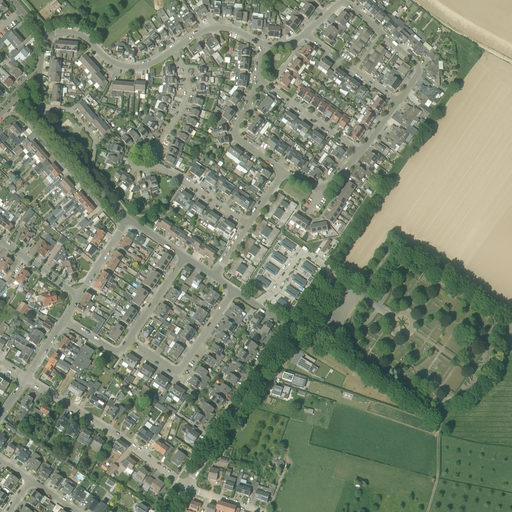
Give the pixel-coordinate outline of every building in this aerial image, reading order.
[(199,8),(198,8),(204,16),(208,13),(205,8),(210,4),(208,0),(201,0),(202,0),(196,5),(199,8)] [(305,5),(303,8),(312,14),(315,9),(310,6),(312,3),(307,0),(306,0),(303,4),(305,5)] [(371,8),(373,10),(376,7),(378,6),(375,4),(374,5),(370,2),(368,4),(364,8),(368,12),(371,8)] [(190,10),(190,9),(186,3),(182,5),(186,10),(183,12),(184,14),(191,25),(196,22),(190,14),(188,12),(190,10)] [(220,11),(223,12),(224,5),(221,5),(220,7),(215,7),(214,16),(220,16),(220,11)] [(227,6),(224,5),(223,12),(226,12),(226,17),(231,17),(234,17),(235,9),(226,8),(227,6)] [(377,14),(380,16),(382,13),(384,11),(382,9),(380,11),(376,7),(373,10),(370,14),(374,18),(377,14)] [(204,16),(198,8),(196,10),(196,9),(192,12),(196,17),(198,16),(200,19),(204,16)] [(308,19),(312,14),(303,8),(301,11),(299,10),(298,12),(295,9),(293,12),(298,16),(300,14),(308,19)] [(236,22),(242,23),(243,9),(238,9),(235,9),(234,17),(237,17),(236,22)] [(163,10),(157,14),(160,19),(163,16),(166,20),(168,18),(163,10)] [(292,18),(289,21),(298,27),(301,22),(296,19),(298,16),(293,12),(289,17),(292,18)] [(339,17),(347,23),(349,20),(351,22),(355,17),(349,13),(347,15),(342,12),(339,17)] [(386,17),(382,13),(380,16),(376,20),(381,23),(384,20),(386,22),(391,16),(389,14),(386,17)] [(385,27),(389,31),(395,23),(391,20),(393,18),(392,18),(395,15),(394,13),(391,16),(386,22),(388,23),(385,27)] [(191,25),(184,14),(180,16),(179,14),(176,16),(183,26),(184,27),(185,28),(186,28),(187,27),(187,28),(191,25)] [(174,19),(171,22),(179,33),(183,30),(181,27),(183,26),(176,16),(173,18),(174,19)] [(347,23),(339,17),(335,22),(340,26),(338,28),(344,32),(347,28),(345,26),(347,23)] [(162,23),(163,24),(164,25),(167,30),(169,29),(174,36),(179,33),(171,22),(169,19),(162,23)] [(262,27),(265,27),(266,24),(266,20),(263,20),(263,22),(258,21),(257,30),(262,31),(262,27)] [(395,31),(397,32),(404,25),(398,20),(395,23),(389,31),(393,34),(395,31)] [(294,32),(298,27),(289,21),(287,24),(285,23),(283,26),(286,33),(289,29),(294,32)] [(266,24),(265,27),(265,31),(268,32),(268,38),(274,38),(275,28),(271,28),(271,25),(266,24)] [(157,30),(156,30),(164,40),(167,38),(168,39),(172,36),(167,30),(164,25),(157,30)] [(399,34),(396,37),(400,41),(409,31),(404,25),(397,32),(399,34)] [(278,28),(275,28),(274,38),(280,39),(281,33),(286,33),(283,26),(279,26),(278,28)] [(344,32),(338,28),(336,31),(330,26),(327,31),(335,37),(337,34),(341,37),(344,32)] [(360,30),(359,31),(369,39),(370,37),(371,38),(373,34),(365,28),(363,31),(360,30)] [(149,34),(150,36),(156,44),(159,42),(160,43),(164,40),(156,30),(157,30),(156,29),(149,34)] [(0,45),(6,40),(10,44),(19,37),(14,32),(13,33),(11,30),(0,39),(0,45)] [(333,40),(335,37),(327,31),(323,36),(328,40),(326,43),(332,47),(335,42),(333,40)] [(368,40),(369,39),(359,31),(358,33),(360,35),(358,38),(366,44),(369,41),(368,40)] [(409,42),(414,37),(415,36),(409,31),(400,41),(404,44),(408,40),(409,42)] [(150,36),(143,41),(149,50),(151,52),(153,51),(152,50),(157,46),(156,44),(150,36)] [(17,47),(23,42),(19,37),(10,44),(15,49),(17,47)] [(215,38),(210,42),(215,48),(224,42),(221,37),(216,40),(215,38)] [(413,52),(415,54),(423,45),(419,42),(421,40),(417,37),(415,39),(414,37),(409,42),(412,44),(411,45),(412,46),(410,48),(414,51),(413,52)] [(353,39),(352,41),(362,48),(363,47),(364,47),(366,44),(358,38),(356,41),(353,39)] [(135,45),(137,48),(143,56),(145,55),(144,54),(149,50),(143,41),(141,43),(140,42),(135,45)] [(353,44),(351,47),(359,53),(362,50),(361,50),(362,48),(352,41),(351,42),(353,44)] [(215,48),(210,42),(205,45),(207,47),(204,48),(208,53),(210,57),(215,54),(213,50),(215,48)] [(242,48),(243,45),(240,43),(239,48),(238,48),(237,48),(237,50),(238,51),(239,51),(238,56),(247,57),(250,57),(250,52),(248,51),(248,48),(246,48),(242,48)] [(120,59),(125,60),(127,47),(125,46),(125,45),(124,44),(122,44),(121,44),(119,44),(118,45),(117,56),(121,57),(120,59)] [(198,44),(193,48),(198,54),(203,51),(205,55),(208,53),(204,48),(202,50),(198,44)] [(426,56),(428,58),(433,53),(435,51),(432,49),(430,52),(423,45),(415,54),(417,56),(418,55),(422,58),(423,56),(425,58),(426,56)] [(306,46),(303,50),(310,55),(314,51),(316,53),(318,50),(313,46),(311,49),(306,46)] [(375,51),(384,57),(386,54),(388,55),(390,53),(379,46),(378,48),(378,47),(375,51)] [(130,47),(127,47),(125,60),(130,60),(130,58),(134,59),(135,50),(129,49),(130,47)] [(357,56),(359,53),(351,47),(349,50),(346,48),(345,50),(355,58),(356,56),(357,56)] [(23,55),(26,58),(29,55),(29,56),(30,56),(29,55),(32,53),(28,49),(27,50),(26,48),(20,53),(23,56),(23,55)] [(198,54),(193,48),(189,51),(190,53),(188,54),(191,59),(198,54)] [(17,52),(15,49),(9,54),(10,54),(8,56),(10,58),(12,56),(17,52)] [(304,58),(302,60),(307,64),(309,61),(310,62),(313,57),(310,55),(303,50),(300,55),(304,58)] [(382,59),(384,57),(375,51),(373,54),(374,54),(373,56),(383,63),(384,61),(382,59)] [(9,58),(12,61),(13,62),(15,60),(14,59),(19,54),(17,52),(12,56),(10,58),(9,58)] [(427,68),(427,71),(439,71),(438,58),(433,53),(428,58),(431,60),(433,57),(435,59),(435,62),(431,62),(431,64),(428,64),(429,68),(427,68)] [(81,68),(84,66),(83,65),(90,60),(86,55),(79,61),(82,64),(80,67),(81,68)] [(247,57),(238,56),(238,61),(241,62),(240,65),(249,66),(249,60),(247,60),(247,57)] [(371,57),(369,60),(377,66),(379,63),(381,65),(383,63),(373,56),(371,57)] [(328,62),(324,59),(321,63),(318,61),(314,66),(317,68),(318,66),(323,69),(328,62)] [(93,63),(90,60),(83,65),(84,66),(87,69),(93,63)] [(293,64),(300,69),(303,65),(306,67),(307,64),(302,60),(300,63),(296,60),(293,64)] [(375,69),(377,66),(369,60),(366,63),(367,63),(366,65),(376,72),(377,71),(375,69)] [(328,62),(323,69),(327,73),(326,75),(328,77),(332,71),(330,70),(333,65),(328,62)] [(87,69),(89,72),(90,73),(97,68),(93,63),(87,69)] [(400,67),(408,73),(411,68),(403,63),(400,67)] [(294,72),(292,74),(297,78),(299,75),(297,74),(300,69),(293,64),(290,69),(294,72)] [(240,65),(240,69),(237,69),(236,73),(245,74),(246,71),(248,71),(249,66),(240,65)] [(379,74),(376,72),(366,65),(365,66),(364,66),(362,69),(370,75),(372,72),(375,74),(374,75),(377,77),(379,74)] [(166,77),(176,76),(176,74),(175,74),(174,67),(163,68),(163,72),(166,71),(166,77)] [(393,68),(391,71),(399,77),(401,74),(405,77),(408,73),(400,67),(397,71),(393,68)] [(91,74),(94,77),(99,73),(100,72),(97,68),(90,73),(89,72),(87,75),(89,76),(91,74)] [(1,82),(3,84),(8,89),(13,83),(7,78),(7,79),(7,78),(9,76),(5,72),(1,69),(0,69),(0,72),(2,74),(5,77),(1,82)] [(16,69),(11,74),(17,80),(22,74),(16,69)] [(199,78),(211,77),(216,77),(216,72),(210,72),(210,73),(206,73),(206,69),(197,69),(198,73),(196,73),(196,78),(199,78)] [(332,71),(328,77),(331,78),(332,76),(337,80),(342,72),(337,69),(334,73),(332,71)] [(399,77),(391,71),(389,74),(389,75),(386,79),(387,80),(398,87),(401,83),(397,80),(399,77)] [(440,86),(439,71),(427,71),(427,74),(429,74),(429,79),(432,79),(432,81),(434,80),(435,82),(433,85),(438,89),(440,86)] [(342,72),(337,80),(335,82),(339,85),(340,85),(342,87),(346,81),(344,80),(347,76),(342,72)] [(90,80),(93,84),(95,82),(96,82),(102,77),(99,73),(94,77),(90,80)] [(247,83),(247,77),(245,77),(245,74),(236,73),(236,75),(235,81),(247,83)] [(286,74),(283,78),(290,83),(293,79),(295,81),(297,78),(292,74),(290,77),(286,74)] [(166,86),(177,84),(179,84),(178,82),(177,82),(176,76),(166,77),(165,77),(166,86)] [(106,81),(102,77),(96,82),(95,82),(93,84),(94,85),(97,83),(100,87),(104,91),(108,83),(106,81)] [(198,81),(198,86),(205,86),(205,85),(211,85),(211,77),(199,78),(199,81),(198,81)] [(290,83),(283,78),(279,83),(284,86),(282,88),(287,92),(289,89),(287,88),(290,83)] [(356,82),(351,79),(348,83),(346,81),(342,87),(340,90),(343,91),(348,93),(351,90),(356,82)] [(395,91),(398,87),(387,80),(384,84),(387,86),(386,87),(391,91),(393,90),(395,91)] [(238,87),(237,90),(243,92),(244,88),(246,88),(247,83),(235,81),(235,87),(238,87)] [(358,90),(361,86),(356,82),(351,90),(355,93),(354,95),(356,97),(360,92),(358,90)] [(162,94),(175,95),(175,91),(176,91),(177,84),(166,86),(163,86),(162,94)] [(305,94),(309,89),(301,84),(298,89),(300,91),(297,95),(302,99),(305,94)] [(205,92),(205,86),(198,86),(196,86),(196,90),(195,90),(195,95),(209,95),(209,92),(205,92)] [(428,100),(430,101),(432,99),(430,97),(434,92),(440,96),(442,93),(434,86),(432,89),(428,87),(427,88),(425,87),(423,90),(422,89),(420,92),(429,99),(428,100),(428,101),(428,100)] [(365,95),(368,91),(363,88),(360,92),(356,97),(363,102),(367,97),(365,95)] [(309,104),(312,99),(314,96),(312,95),(313,92),(309,89),(305,94),(307,96),(304,101),(309,104)] [(232,97),(239,101),(242,97),(240,96),(243,92),(237,90),(232,97)] [(429,99),(420,92),(418,95),(419,95),(417,99),(418,101),(417,102),(421,105),(419,107),(430,114),(432,111),(425,105),(428,101),(428,100),(429,99)] [(161,102),(168,105),(170,105),(171,101),(172,102),(175,95),(162,94),(161,93),(160,95),(157,95),(156,99),(158,100),(158,101),(161,102)] [(269,94),(267,97),(264,102),(270,107),(276,99),(269,94)] [(316,109),(319,104),(321,101),(319,100),(320,97),(316,94),(314,96),(312,99),(314,101),(311,106),(316,109)] [(380,96),(375,103),(382,108),(386,104),(381,100),(383,98),(380,96)] [(224,101),(227,103),(232,107),(233,105),(235,106),(239,101),(232,97),(230,99),(227,97),(224,101)] [(194,101),(192,107),(201,110),(204,102),(194,98),(193,100),(194,101)] [(323,114),(326,110),(328,106),(326,105),(327,103),(323,99),(321,101),(319,104),(321,106),(318,111),(323,114)] [(375,103),(373,101),(369,106),(368,108),(373,112),(375,110),(379,113),(382,108),(375,103)] [(168,105),(161,102),(160,104),(159,104),(157,110),(167,113),(167,111),(166,111),(168,105)] [(270,107),(264,102),(261,106),(267,111),(270,107)] [(76,108),(80,113),(87,107),(87,108),(90,106),(88,104),(86,106),(83,103),(76,108)] [(225,113),(232,118),(235,113),(230,109),(232,107),(227,103),(225,106),(222,110),(225,113)] [(330,119),(333,115),(335,112),(333,110),(334,108),(330,104),(328,106),(326,110),(328,111),(325,116),(330,119)] [(267,111),(261,106),(257,110),(262,114),(261,117),(265,120),(266,120),(270,113),(267,111)] [(90,111),(87,108),(87,107),(80,113),(84,117),(90,111)] [(189,115),(198,118),(201,110),(192,107),(190,113),(189,113),(188,115),(189,115)] [(415,119),(414,121),(415,122),(417,119),(416,118),(420,112),(414,107),(413,109),(411,107),(408,111),(407,110),(405,112),(415,119)] [(367,108),(362,115),(372,122),(375,118),(371,115),(373,112),(368,108),(367,108)] [(337,124),(340,120),(342,117),(340,115),(341,113),(337,109),(335,112),(333,115),(335,116),(332,121),(337,124)] [(87,121),(94,115),(93,114),(90,111),(84,117),(87,121)] [(91,125),(97,119),(94,116),(97,114),(95,112),(93,114),(94,115),(87,121),(91,125)] [(157,119),(155,121),(161,125),(164,121),(163,121),(165,117),(158,112),(154,117),(157,119)] [(283,119),(287,122),(292,115),(288,112),(286,114),(284,112),(279,118),(282,121),(283,119)] [(415,119),(405,112),(403,115),(405,116),(402,119),(404,121),(403,122),(409,127),(414,121),(415,119)] [(232,118),(225,113),(220,120),(225,123),(227,121),(229,122),(232,118)] [(188,120),(186,124),(194,128),(199,119),(198,118),(189,115),(187,120),(188,120)] [(292,115),(287,122),(294,127),(298,122),(296,120),(297,119),(292,115)] [(344,115),(342,117),(340,120),(342,121),(339,126),(344,129),(349,122),(347,120),(348,118),(344,115)] [(369,127),(372,122),(362,115),(365,117),(360,124),(355,121),(363,126),(365,124),(369,127)] [(149,117),(145,124),(155,132),(157,129),(159,129),(161,125),(155,121),(149,117)] [(265,120),(261,117),(259,119),(257,118),(254,122),(263,129),(268,122),(266,120),(265,120)] [(99,118),(97,119),(91,125),(92,124),(96,128),(102,122),(103,123),(105,121),(104,119),(102,121),(99,118)] [(352,129),(355,131),(362,136),(365,132),(361,129),(363,126),(355,121),(353,124),(356,125),(352,129)] [(106,126),(103,123),(102,122),(96,128),(99,132),(106,126)] [(263,129),(254,122),(251,126),(260,133),(263,129)] [(297,129),(301,132),(306,125),(302,122),(300,124),(298,122),(294,127),(292,130),(295,132),(297,129)] [(189,135),(190,135),(194,128),(186,124),(185,123),(183,127),(184,128),(182,131),(189,135)] [(106,126),(99,132),(103,136),(109,130),(110,131),(112,129),(108,124),(106,126)] [(11,136),(18,129),(14,125),(12,127),(10,125),(5,129),(8,132),(10,130),(13,134),(11,136)] [(142,125),(136,130),(138,132),(143,138),(143,137),(145,140),(146,138),(146,137),(150,133),(146,127),(142,125)] [(304,138),(306,140),(310,135),(312,132),(309,131),(311,129),(306,125),(301,132),(306,135),(304,138)] [(260,133),(251,126),(247,131),(249,132),(247,135),(252,138),(254,136),(257,138),(260,133)] [(214,138),(219,137),(225,136),(225,133),(227,132),(226,127),(218,128),(218,131),(216,132),(215,130),(213,130),(211,134),(214,138)] [(400,139),(399,141),(401,142),(403,139),(401,138),(406,132),(399,127),(398,129),(396,127),(394,131),(392,130),(390,133),(400,139)] [(129,135),(130,136),(131,137),(135,142),(138,140),(139,141),(143,138),(138,132),(136,130),(134,128),(128,134),(129,135)] [(11,136),(15,140),(18,138),(17,138),(22,133),(18,129),(11,136)] [(359,141),(362,136),(355,131),(352,129),(347,136),(354,141),(356,139),(359,141)] [(178,137),(177,136),(176,138),(185,143),(189,135),(182,131),(181,131),(178,137)] [(312,144),(314,145),(315,142),(320,136),(316,132),(314,134),(312,132),(310,135),(306,140),(309,142),(312,144)] [(400,139),(390,133),(389,135),(390,136),(387,140),(389,141),(388,143),(394,147),(396,145),(400,148),(405,141),(403,139),(401,142),(399,141),(400,139)] [(131,137),(130,136),(129,135),(126,137),(125,135),(121,138),(122,140),(128,147),(131,144),(132,145),(135,142),(131,137)] [(270,149),(272,150),(278,142),(273,139),(274,137),(272,135),(269,140),(266,143),(268,145),(270,148),(270,149)] [(229,144),(228,138),(226,138),(225,136),(219,137),(221,145),(229,144)] [(320,136),(315,142),(320,146),(319,148),(321,150),(326,142),(323,141),(325,139),(320,136)] [(22,137),(16,142),(15,143),(18,146),(24,140),(22,137)] [(184,145),(173,139),(171,143),(170,142),(168,147),(169,147),(175,150),(182,153),(181,153),(182,150),(182,149),(184,145)] [(282,145),(284,143),(280,140),(278,142),(272,150),(274,152),(274,151),(277,152),(282,145)] [(25,149),(29,153),(37,146),(33,142),(25,149)] [(111,154),(115,155),(122,158),(124,153),(122,152),(123,149),(118,147),(119,144),(118,143),(113,142),(112,145),(110,150),(111,151),(111,154)] [(384,159),(390,150),(381,144),(379,146),(378,145),(375,149),(379,152),(377,154),(383,158),(384,159)] [(282,145),(277,152),(282,156),(285,152),(287,153),(291,148),(288,147),(287,149),(282,145)] [(35,155),(41,150),(37,146),(29,153),(27,155),(29,157),(21,164),(23,166),(31,159),(35,155)] [(16,156),(22,151),(19,147),(13,152),(16,156)] [(169,150),(166,156),(176,160),(178,162),(179,160),(178,160),(176,159),(177,157),(179,158),(182,153),(175,150),(169,147),(168,149),(169,150)] [(227,152),(234,157),(239,150),(234,147),(233,149),(230,147),(227,152)] [(334,151),(342,157),(345,152),(338,147),(335,151),(334,151)] [(329,153),(328,155),(332,159),(334,157),(339,161),(342,157),(334,151),(335,151),(331,148),(328,152),(329,153)] [(297,156),(293,153),(295,151),(292,149),(288,154),(290,155),(287,159),(292,163),(297,156)] [(35,155),(39,159),(44,154),(41,150),(35,155)] [(238,165),(244,157),(242,155),(243,154),(239,150),(234,157),(240,162),(238,165)] [(367,158),(375,164),(377,161),(379,163),(383,158),(377,154),(375,156),(370,153),(367,158)] [(42,164),(48,159),(44,154),(39,159),(41,161),(36,165),(37,166),(34,169),(38,173),(44,167),(42,164)] [(113,167),(114,164),(118,165),(119,162),(121,162),(122,158),(115,155),(111,154),(110,156),(108,156),(106,164),(113,167)] [(248,172),(250,169),(254,164),(249,160),(250,159),(245,155),(244,157),(238,165),(248,172)] [(328,155),(323,161),(331,167),(334,163),(331,160),(332,159),(328,155)] [(170,167),(174,169),(178,162),(176,160),(166,156),(166,157),(167,158),(164,164),(170,167)] [(293,166),(295,168),(301,159),(297,156),(292,163),(294,165),(293,166)] [(375,164),(367,158),(363,163),(368,166),(366,169),(372,173),(375,169),(373,167),(375,164)] [(31,159),(23,166),(24,167),(25,167),(32,160),(31,159)] [(195,175),(201,166),(202,165),(197,162),(198,160),(196,159),(189,169),(191,170),(190,172),(195,175)] [(303,168),(305,169),(306,167),(309,163),(306,161),(306,162),(301,159),(295,168),(297,169),(298,168),(301,170),(303,168)] [(323,168),(328,171),(331,167),(323,161),(321,165),(313,159),(311,162),(313,163),(319,167),(322,170),(323,168)] [(315,168),(312,172),(320,177),(323,173),(318,169),(319,167),(313,163),(311,165),(315,168)] [(44,171),(49,176),(57,169),(53,164),(47,169),(44,167),(38,173),(39,175),(42,172),(43,172),(44,171)] [(201,166),(195,175),(199,178),(201,175),(204,177),(206,175),(209,170),(206,168),(205,168),(201,166)] [(355,172),(363,178),(365,175),(368,178),(372,173),(366,169),(364,171),(358,167),(355,172)] [(266,178),(268,179),(271,175),(261,168),(258,173),(261,175),(266,178)] [(55,179),(61,173),(57,169),(49,176),(51,179),(54,177),(55,179)] [(118,185),(128,175),(124,171),(123,173),(120,170),(114,177),(119,181),(121,178),(123,180),(118,185)] [(210,184),(215,177),(210,174),(211,172),(209,170),(206,175),(204,177),(207,179),(205,181),(210,184)] [(320,177),(312,172),(309,176),(317,181),(320,177)] [(363,178),(355,172),(351,177),(354,179),(352,182),(360,187),(363,183),(361,181),(363,178)] [(263,186),(266,182),(265,181),(266,178),(261,175),(258,173),(255,177),(258,179),(256,182),(263,186)] [(128,175),(118,185),(120,187),(123,185),(127,188),(133,182),(130,179),(131,178),(128,175)] [(159,190),(158,186),(155,177),(151,178),(151,177),(146,178),(150,191),(151,192),(159,190)] [(215,177),(210,184),(214,187),(216,185),(218,187),(220,184),(224,179),(221,177),(219,180),(215,177)] [(150,191),(146,178),(142,180),(142,181),(138,183),(142,195),(148,193),(148,192),(150,191)] [(62,191),(64,189),(70,183),(66,179),(60,184),(57,186),(61,191),(62,191)] [(220,184),(218,187),(221,188),(220,190),(224,193),(229,187),(231,184),(230,184),(226,181),(224,179),(220,184)] [(256,182),(252,189),(257,192),(258,190),(260,191),(263,186),(256,182)] [(62,191),(66,195),(65,195),(68,198),(74,193),(72,190),(74,188),(70,183),(64,189),(62,191)] [(346,187),(356,194),(356,193),(354,191),(356,187),(349,183),(346,187)] [(230,195),(233,196),(238,188),(235,186),(235,187),(231,184),(229,187),(224,193),(229,197),(230,195)] [(53,185),(49,188),(46,191),(43,194),(45,196),(55,187),(53,185)] [(355,195),(356,194),(346,187),(343,192),(350,197),(352,193),(355,195)] [(238,188),(233,196),(235,198),(233,201),(238,204),(245,193),(241,190),(240,191),(237,190),(238,188)] [(181,204),(188,194),(183,191),(182,193),(179,191),(173,201),(180,205),(181,204)] [(75,204),(83,197),(79,192),(74,197),(72,200),(73,202),(75,204)] [(348,200),(350,197),(343,192),(340,196),(347,201),(346,202),(349,204),(350,202),(348,200)] [(245,193),(238,204),(242,207),(247,201),(249,198),(249,196),(245,193)] [(283,207),(286,203),(283,201),(285,197),(279,193),(274,201),(280,205),(283,207)] [(184,209),(187,211),(193,202),(190,201),(192,198),(188,194),(181,204),(185,207),(184,209)] [(340,196),(337,201),(345,206),(346,207),(347,207),(349,204),(346,202),(347,201),(340,196)] [(72,211),(74,213),(87,201),(83,197),(75,204),(74,205),(77,207),(72,211)] [(86,210),(91,206),(87,201),(74,213),(76,215),(79,212),(80,211),(82,213),(86,210)] [(247,201),(242,207),(247,211),(248,209),(251,210),(255,203),(253,201),(251,204),(247,201)] [(269,208),(279,214),(281,211),(278,208),(280,205),(274,201),(269,208)] [(335,206),(342,211),(343,210),(345,206),(337,201),(338,202),(335,206)] [(74,205),(75,204),(73,202),(66,208),(68,211),(74,205)] [(196,212),(201,205),(196,202),(195,204),(193,202),(187,211),(189,213),(190,213),(194,216),(196,212)] [(293,213),(297,206),(292,202),(289,205),(286,203),(283,207),(287,209),(293,213)] [(206,209),(201,205),(196,212),(201,215),(203,217),(204,217),(205,214),(207,212),(204,210),(206,209)] [(91,206),(86,210),(88,212),(86,214),(88,216),(95,210),(91,206)] [(344,214),(345,212),(343,210),(342,211),(335,206),(332,211),(339,215),(341,212),(344,214)] [(276,218),(279,214),(269,208),(265,216),(270,219),(273,216),(276,218)] [(279,214),(288,220),(293,213),(287,209),(284,213),(281,211),(279,214)] [(30,210),(28,213),(19,226),(23,228),(34,213),(30,210)] [(209,225),(215,215),(208,210),(207,212),(205,214),(204,217),(199,224),(206,229),(209,225)] [(329,215),(336,220),(339,215),(332,211),(329,215)] [(1,227),(6,230),(18,213),(15,217),(14,217),(12,220),(8,217),(1,227)] [(20,214),(18,213),(6,230),(11,234),(14,230),(12,228),(13,227),(12,226),(20,214)] [(1,218),(0,218),(0,217),(0,226),(1,227),(8,217),(4,214),(1,218)] [(283,228),(288,220),(279,214),(276,218),(279,220),(277,224),(283,228)] [(291,221),(295,224),(296,224),(300,217),(296,214),(291,221)] [(217,228),(221,222),(219,220),(220,218),(215,215),(209,225),(216,230),(217,228)] [(331,224),(333,225),(336,226),(338,223),(339,222),(336,220),(329,215),(326,220),(328,221),(328,222),(330,226),(331,224)] [(296,225),(300,227),(305,220),(300,217),(296,224),(295,224),(293,226),(295,227),(296,225)] [(78,224),(82,229),(88,223),(85,218),(78,224)] [(257,227),(266,233),(269,229),(265,227),(268,223),(262,219),(257,227)] [(161,228),(164,230),(168,223),(164,220),(162,222),(159,221),(155,226),(160,229),(161,228)] [(217,228),(224,233),(231,224),(226,220),(224,224),(221,222),(217,228)] [(305,220),(300,227),(309,233),(309,226),(308,226),(310,223),(305,220)] [(327,226),(330,226),(328,222),(321,224),(323,232),(328,231),(327,226)] [(168,223),(164,230),(166,232),(165,233),(170,236),(174,230),(171,229),(173,226),(168,223)] [(232,238),(236,233),(235,232),(236,230),(234,229),(235,227),(231,224),(224,233),(229,236),(232,238)] [(19,240),(22,242),(34,226),(32,225),(30,227),(28,226),(27,229),(25,228),(22,232),(24,233),(19,240)] [(52,228),(49,225),(44,232),(47,234),(52,228)] [(105,234),(102,233),(105,229),(98,225),(95,230),(97,232),(97,233),(98,233),(96,236),(102,240),(105,234)] [(312,235),(317,233),(316,225),(309,226),(309,233),(311,232),(312,235)] [(22,242),(26,245),(31,238),(33,239),(36,235),(34,234),(36,232),(34,230),(36,228),(34,226),(22,242)] [(264,237),(266,233),(257,227),(252,234),(258,238),(260,234),(264,237)] [(266,233),(275,239),(280,231),(275,228),(272,231),(269,229),(266,233)] [(174,230),(170,236),(174,239),(175,238),(178,239),(182,232),(178,229),(176,232),(174,230)] [(185,244),(188,240),(185,238),(187,235),(182,232),(178,239),(180,241),(179,242),(184,245),(185,244)] [(130,233),(127,238),(141,247),(142,245),(139,243),(141,240),(144,242),(146,239),(140,236),(138,238),(130,233)] [(266,233),(264,237),(267,239),(265,242),(271,246),(275,239),(266,233)] [(96,236),(92,234),(90,237),(87,241),(90,243),(97,247),(98,245),(102,240),(96,236)] [(87,241),(80,237),(77,235),(74,238),(78,240),(78,241),(85,245),(87,241)] [(40,256),(51,241),(53,239),(49,236),(44,242),(43,241),(40,245),(41,246),(36,253),(40,256)] [(62,236),(61,237),(57,242),(62,246),(63,246),(67,240),(62,236)] [(193,248),(197,241),(193,237),(191,240),(188,238),(188,240),(185,244),(189,247),(190,246),(193,248)] [(127,238),(123,243),(130,247),(133,242),(134,243),(133,245),(139,248),(138,249),(140,249),(141,247),(127,238)] [(250,238),(245,245),(254,251),(256,248),(253,245),(255,242),(250,238)] [(56,244),(51,241),(40,256),(43,258),(49,251),(50,252),(53,248),(56,244)] [(194,251),(199,254),(203,248),(200,246),(202,244),(197,241),(193,248),(195,249),(194,251)] [(126,252),(130,247),(123,243),(120,248),(126,252)] [(88,245),(83,252),(91,256),(95,250),(88,245)] [(254,251),(245,245),(240,253),(246,257),(248,253),(251,255),(254,251)] [(68,260),(63,246),(62,246),(52,260),(57,263),(60,257),(62,259),(63,262),(62,262),(64,268),(66,267),(68,275),(72,274),(68,260)] [(254,251),(263,258),(268,250),(262,246),(260,250),(256,248),(254,251)] [(211,250),(207,247),(205,249),(203,248),(199,254),(203,257),(204,255),(207,257),(211,250)] [(214,256),(216,253),(211,250),(207,257),(209,259),(208,260),(213,263),(217,257),(214,256)] [(164,255),(162,258),(169,263),(172,258),(162,251),(160,253),(164,255)] [(254,251),(251,255),(255,257),(252,261),(258,265),(263,258),(254,251)] [(114,258),(120,262),(123,257),(117,253),(114,258)] [(283,256),(281,258),(279,257),(276,261),(285,266),(289,259),(283,256)] [(237,257),(232,264),(242,270),(244,266),(241,264),(243,260),(237,257)] [(0,273),(9,260),(6,258),(1,264),(0,263),(0,273)] [(111,263),(117,267),(120,262),(114,258),(111,263)] [(162,258),(160,261),(157,259),(156,260),(166,267),(169,263),(162,258)] [(68,260),(72,274),(78,272),(77,269),(75,269),(74,264),(76,264),(74,259),(68,260)] [(8,269),(13,263),(9,260),(0,273),(2,271),(7,275),(10,271),(8,269)] [(166,267),(156,260),(155,262),(158,264),(156,267),(163,272),(166,267)] [(111,263),(108,268),(114,272),(117,267),(111,263)] [(236,272),(239,274),(242,270),(232,264),(228,271),(233,275),(236,272)] [(242,270),(251,276),(256,269),(250,265),(247,269),(244,266),(242,270)] [(187,279),(192,271),(187,268),(182,276),(187,279)] [(242,270),(239,274),(243,276),(240,280),(246,284),(251,276),(242,270)] [(17,276),(14,280),(10,277),(5,283),(5,284),(8,285),(12,284),(13,283),(17,287),(19,284),(27,273),(24,271),(19,277),(17,276)] [(148,274),(147,274),(158,281),(161,277),(154,272),(152,275),(149,273),(149,272),(146,271),(145,272),(148,274)] [(31,276),(27,273),(19,284),(24,288),(27,284),(26,283),(31,276)] [(111,277),(104,273),(101,277),(108,281),(111,277)] [(274,285),(279,276),(273,273),(272,275),(270,274),(266,280),(274,285)] [(148,281),(155,286),(158,281),(147,274),(146,276),(150,278),(148,281)] [(203,285),(201,284),(204,279),(198,275),(193,284),(198,287),(201,289),(203,285)] [(108,281),(101,277),(98,282),(104,286),(108,281)] [(152,291),(155,286),(148,281),(146,284),(143,281),(141,283),(152,291)] [(98,282),(95,288),(101,291),(104,286),(98,282)] [(136,290),(135,290),(146,297),(148,294),(147,293),(148,291),(143,287),(139,285),(136,290)] [(173,289),(169,294),(177,300),(181,294),(173,289)] [(30,290),(24,298),(28,300),(33,293),(30,290)] [(94,293),(89,290),(85,296),(91,300),(94,295),(92,294),(94,293)] [(143,302),(146,297),(135,290),(134,293),(137,295),(135,297),(143,302)] [(208,296),(216,302),(220,296),(212,291),(208,296)] [(38,296),(40,302),(56,298),(55,293),(47,296),(46,294),(41,295),(38,296)] [(8,305),(15,296),(13,294),(6,304),(8,305)] [(177,300),(169,294),(166,299),(174,305),(177,300)] [(91,300),(85,296),(83,300),(93,307),(95,305),(90,302),(91,300)] [(205,301),(203,302),(202,303),(207,307),(209,304),(213,307),(216,302),(208,296),(205,301)] [(139,308),(143,302),(135,297),(133,301),(130,299),(127,302),(134,307),(135,305),(139,308)] [(56,298),(40,302),(41,308),(44,307),(50,306),(49,304),(57,302),(56,298)] [(86,308),(91,311),(93,307),(83,300),(80,304),(86,308)] [(24,313),(28,307),(22,302),(18,308),(24,313)] [(82,314),(86,308),(80,304),(76,310),(82,314)] [(162,304),(159,309),(168,316),(167,315),(171,310),(162,304)] [(234,306),(230,312),(237,316),(233,321),(243,328),(245,324),(241,322),(244,317),(240,315),(242,312),(234,306)] [(125,308),(123,310),(134,317),(137,312),(130,308),(128,311),(125,308)] [(199,308),(196,314),(204,319),(208,314),(199,308)] [(159,321),(162,323),(170,329),(175,321),(174,320),(170,325),(165,321),(168,316),(159,309),(155,315),(160,318),(159,321)] [(126,314),(124,317),(131,321),(134,317),(123,310),(122,311),(126,314)] [(196,314),(192,319),(192,320),(187,317),(185,319),(193,325),(196,321),(201,324),(204,319),(196,314)] [(252,329),(257,333),(261,326),(259,324),(263,319),(257,315),(251,324),(254,326),(252,329)] [(128,326),(131,321),(124,317),(122,319),(119,317),(117,319),(128,326)] [(160,326),(162,323),(159,321),(153,317),(152,320),(160,326)] [(95,330),(98,332),(99,332),(106,321),(102,318),(100,322),(95,330)] [(41,328),(42,327),(49,331),(52,326),(49,324),(50,322),(46,320),(44,324),(39,321),(36,325),(41,328)] [(230,336),(232,334),(236,328),(227,322),(225,325),(222,324),(219,328),(230,336)] [(261,326),(257,333),(262,336),(264,332),(268,334),(273,326),(268,322),(264,328),(261,326)] [(111,327),(121,334),(124,329),(117,324),(115,328),(112,325),(111,327)] [(3,330),(0,334),(0,335),(2,337),(0,339),(0,349),(1,350),(8,340),(3,337),(5,335),(4,334),(9,326),(6,325),(3,330)] [(146,328),(141,336),(147,339),(152,332),(151,331),(153,329),(148,326),(147,328),(146,328)] [(184,331),(192,337),(196,332),(187,326),(184,331)] [(111,334),(118,338),(121,334),(111,327),(110,328),(113,331),(111,334)] [(230,336),(219,328),(216,333),(218,335),(216,338),(225,344),(230,336)] [(32,336),(40,341),(43,335),(33,329),(29,334),(32,336)] [(172,332),(170,335),(178,341),(184,344),(186,341),(189,342),(192,337),(184,331),(180,329),(176,335),(172,332)] [(162,341),(165,342),(168,337),(170,335),(172,332),(169,330),(163,339),(158,335),(152,343),(158,347),(162,341)] [(17,338),(18,335),(15,334),(7,347),(11,349),(12,347),(11,346),(15,341),(17,338)] [(36,347),(40,341),(32,336),(29,334),(28,337),(30,339),(28,342),(36,347)] [(79,354),(81,351),(84,347),(82,346),(79,350),(70,344),(71,342),(72,343),(75,338),(69,334),(66,338),(65,338),(62,343),(79,354)] [(108,341),(109,339),(115,343),(118,338),(111,334),(109,337),(106,334),(104,336),(107,337),(106,339),(108,341)] [(177,343),(178,341),(170,335),(168,337),(177,343)] [(258,347),(249,341),(245,347),(247,348),(246,350),(255,356),(258,352),(255,350),(258,347)] [(79,354),(62,343),(58,348),(65,353),(63,355),(68,358),(69,355),(68,354),(69,352),(77,357),(79,354)] [(184,349),(176,344),(172,349),(180,355),(184,349)] [(84,347),(81,351),(79,354),(77,357),(71,366),(69,370),(68,372),(70,369),(76,373),(76,372),(80,375),(84,368),(90,372),(94,367),(92,366),(90,365),(94,359),(91,358),(95,351),(85,345),(84,347)] [(217,355),(215,358),(221,362),(225,356),(221,354),(223,351),(214,345),(211,351),(217,355)] [(25,347),(22,353),(29,358),(33,352),(25,347)] [(177,360),(180,355),(172,349),(169,354),(177,360)] [(242,351),(238,357),(247,363),(249,359),(251,361),(255,356),(246,350),(244,352),(242,351)] [(26,363),(29,358),(22,353),(18,358),(16,357),(14,360),(20,364),(22,361),(26,363)] [(55,353),(52,359),(69,370),(71,366),(60,359),(61,357),(55,353)] [(123,362),(129,365),(134,357),(129,354),(123,362)] [(92,366),(94,367),(95,368),(101,357),(99,355),(92,366)] [(214,360),(212,359),(207,356),(204,361),(212,367),(214,364),(218,367),(221,362),(215,358),(214,360)] [(296,366),(297,367),(299,368),(308,373),(310,374),(315,367),(313,366),(315,361),(306,356),(303,360),(301,359),(300,361),(297,366),(296,366)] [(134,357),(129,365),(127,369),(132,372),(134,369),(139,361),(134,357)] [(64,369),(68,372),(69,370),(52,359),(49,364),(54,367),(56,365),(63,370),(64,369)] [(234,373),(236,371),(242,375),(246,369),(237,363),(235,366),(231,364),(228,369),(234,373)] [(45,369),(60,378),(61,376),(55,372),(56,371),(53,369),(54,367),(49,364),(45,369)] [(139,373),(144,376),(149,368),(144,364),(139,373)] [(196,373),(202,377),(201,380),(206,384),(210,379),(206,376),(208,373),(200,367),(196,373)] [(144,376),(149,380),(155,371),(149,368),(144,376)] [(42,374),(48,378),(47,379),(50,380),(52,378),(49,376),(51,373),(54,374),(56,376),(60,378),(45,369),(42,374)] [(228,376),(226,379),(234,385),(238,380),(232,376),(234,373),(228,369),(224,374),(228,376)] [(288,371),(287,374),(284,373),(282,379),(281,382),(300,387),(302,380),(306,381),(306,380),(305,380),(306,377),(288,371)] [(68,390),(74,394),(82,381),(82,380),(82,381),(78,378),(80,375),(76,372),(76,373),(73,378),(75,379),(74,382),(68,390)] [(160,375),(154,383),(159,386),(165,378),(160,375)] [(165,378),(159,386),(164,390),(170,382),(165,378)] [(206,384),(201,380),(199,382),(192,378),(189,384),(197,389),(200,386),(203,389),(206,384)] [(9,385),(3,381),(0,385),(0,390),(4,393),(9,385)] [(87,384),(82,381),(74,394),(80,398),(87,387),(90,389),(93,384),(89,381),(87,384)] [(96,392),(101,385),(96,382),(91,388),(88,394),(92,397),(96,391),(96,392)] [(219,394),(221,392),(227,396),(231,390),(222,384),(220,387),(217,385),(213,390),(219,394)] [(166,393),(163,398),(159,403),(162,405),(167,397),(172,400),(180,388),(175,385),(168,395),(166,393)] [(289,395),(291,388),(283,386),(282,388),(277,387),(275,386),(274,388),(273,391),(272,395),(284,399),(285,394),(286,395),(286,394),(289,395)] [(89,403),(95,407),(106,390),(103,388),(99,394),(101,394),(99,397),(98,396),(96,398),(93,397),(89,403)] [(187,397),(184,394),(185,392),(180,388),(172,400),(175,396),(180,400),(179,401),(182,404),(187,397)] [(106,390),(95,407),(102,411),(106,404),(102,402),(105,397),(103,396),(106,390)] [(218,397),(219,394),(213,390),(210,395),(213,397),(211,400),(220,406),(224,401),(218,397)] [(33,400),(27,396),(25,400),(24,400),(22,403),(23,403),(21,406),(25,408),(21,414),(24,416),(30,408),(28,407),(33,400)] [(111,408),(115,402),(110,399),(106,405),(111,408)] [(204,411),(203,414),(211,419),(214,414),(212,413),(214,409),(206,404),(202,409),(204,411)] [(34,416),(31,420),(34,422),(37,417),(37,418),(39,415),(41,416),(43,413),(48,416),(51,410),(44,406),(40,411),(35,408),(31,414),(34,416)] [(120,417),(125,410),(120,406),(118,410),(114,407),(108,414),(115,420),(118,416),(120,417)] [(172,412),(175,415),(177,412),(168,406),(166,408),(172,412)] [(190,421),(194,423),(196,420),(203,426),(205,422),(208,424),(211,419),(203,414),(201,416),(199,414),(195,419),(192,417),(190,421)] [(130,430),(135,423),(136,421),(129,416),(128,418),(123,424),(130,430)] [(64,429),(64,428),(69,421),(62,417),(60,421),(59,421),(57,424),(57,423),(55,426),(59,429),(61,427),(64,429)] [(143,428),(137,435),(142,439),(149,430),(145,426),(149,420),(147,418),(141,426),(143,428)] [(15,433),(18,430),(8,423),(6,427),(15,433)] [(73,423),(67,434),(73,438),(79,427),(73,423)] [(148,443),(151,439),(153,441),(157,436),(163,426),(161,425),(154,433),(149,430),(142,439),(148,443)] [(194,443),(196,440),(199,435),(194,432),(196,429),(193,427),(192,429),(186,425),(182,431),(188,435),(186,437),(194,443)] [(158,451),(163,445),(159,442),(161,439),(158,436),(163,426),(157,436),(153,441),(156,443),(153,447),(158,451)] [(85,430),(81,437),(80,439),(83,441),(84,439),(88,441),(92,434),(85,430)] [(44,443),(47,439),(43,436),(37,443),(42,446),(45,443),(44,443)] [(101,440),(97,437),(93,445),(100,449),(104,443),(101,441),(101,440)] [(129,448),(118,440),(112,448),(119,453),(113,460),(115,462),(129,448)] [(17,447),(11,443),(6,451),(12,456),(15,452),(18,454),(17,454),(18,454),(22,448),(22,447),(19,445),(17,447)] [(163,445),(158,451),(164,455),(166,452),(170,454),(174,449),(170,445),(170,446),(166,443),(164,445),(163,445)] [(18,460),(24,464),(29,457),(25,454),(27,451),(22,448),(18,454),(20,456),(18,460)] [(175,456),(176,457),(172,462),(178,466),(183,460),(186,456),(177,450),(175,453),(176,454),(175,456)] [(33,462),(32,464),(29,468),(35,472),(41,464),(36,460),(39,456),(35,454),(30,460),(33,462)] [(273,454),(272,458),(270,458),(269,457),(268,462),(273,464),(275,460),(276,456),(273,454)] [(276,456),(275,460),(273,464),(272,467),(274,468),(275,464),(277,464),(276,469),(282,471),(285,463),(284,463),(284,461),(279,459),(279,461),(277,461),(279,454),(277,454),(276,456)] [(126,467),(131,471),(136,464),(129,458),(124,463),(122,462),(120,466),(125,469),(126,467)] [(42,472),(40,475),(47,480),(51,474),(47,470),(48,468),(49,468),(51,466),(45,462),(40,470),(42,472)] [(110,476),(111,475),(118,468),(114,464),(107,472),(110,476)] [(138,471),(133,476),(141,482),(149,473),(143,468),(140,472),(138,471)] [(216,481),(218,476),(222,477),(224,469),(219,468),(218,470),(211,468),(208,479),(216,481)] [(58,476),(58,475),(60,473),(57,470),(50,479),(53,481),(51,483),(58,488),(64,480),(58,476)] [(240,483),(243,476),(242,476),(243,474),(240,473),(238,481),(236,485),(239,486),(236,493),(243,495),(246,484),(240,483)] [(10,475),(7,481),(15,486),(18,481),(10,475)] [(358,476),(356,482),(366,485),(367,479),(358,476)] [(154,491),(154,492),(157,494),(161,488),(162,489),(165,485),(157,479),(156,482),(150,477),(143,487),(147,491),(151,486),(154,489),(154,490),(154,491)] [(66,487),(63,491),(69,496),(76,486),(67,479),(63,485),(66,487)] [(227,481),(227,482),(225,489),(232,492),(235,484),(231,483),(232,480),(228,479),(227,481)] [(3,486),(11,491),(15,486),(7,481),(3,486)] [(261,500),(263,493),(259,492),(260,489),(258,488),(259,483),(256,482),(255,486),(254,490),(257,491),(254,498),(261,500)] [(249,497),(252,489),(251,489),(252,486),(249,485),(249,484),(246,483),(246,484),(243,495),(249,497)] [(80,504),(85,496),(83,494),(85,491),(79,486),(74,493),(77,495),(74,499),(80,504)] [(269,489),(265,488),(263,493),(261,500),(267,502),(270,495),(273,496),(276,489),(273,488),(272,487),(270,488),(269,489)] [(34,492),(31,498),(38,503),(42,498),(34,492)] [(103,511),(108,506),(102,502),(100,504),(96,501),(97,499),(90,494),(86,501),(89,503),(86,507),(92,511),(94,510),(96,511),(103,511)] [(27,503),(35,508),(38,503),(31,498),(27,503)] [(185,511),(186,511),(185,511),(195,511),(196,511),(197,511),(198,509),(200,509),(201,505),(192,501),(191,505),(187,504),(185,511)] [(219,502),(217,507),(215,511),(218,511),(219,511),(220,511),(222,511),(225,504),(219,502)]
